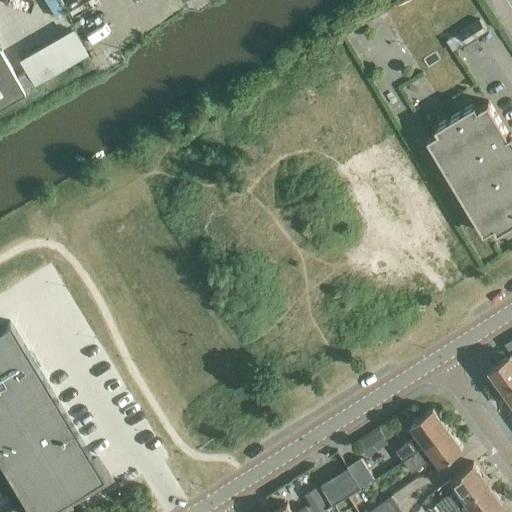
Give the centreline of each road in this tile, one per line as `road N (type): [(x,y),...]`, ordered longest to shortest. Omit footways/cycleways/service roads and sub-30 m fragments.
road 1 (tertiary): [(207,504),(436,359)]
road 2 (residential): [(511,467),(436,359)]
